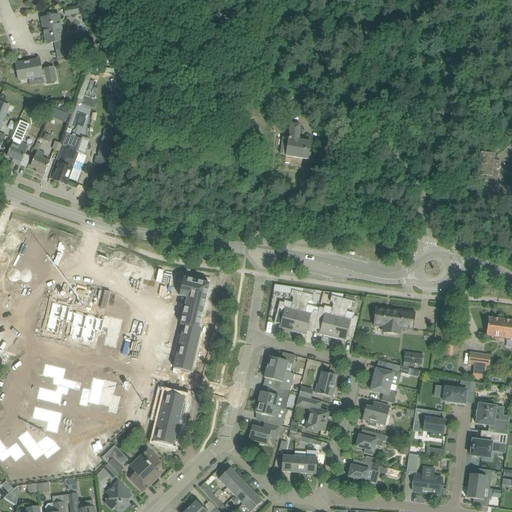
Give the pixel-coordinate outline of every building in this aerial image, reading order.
[(64,8),(66,16),(81,13),(80,5),(64,8)] [(59,15),(52,16),(42,19),(47,44),(64,40),(59,15)] [(75,54),(72,41),(64,42),(67,56),(75,54)] [(95,62),(106,62),(106,58),(104,57),(104,54),(96,54),(95,62)] [(16,64),(18,74),(19,80),(42,75),(46,74),(48,82),(56,81),(55,77),(53,67),(45,69),(41,70),(39,60),(16,64)] [(258,96),(266,105),(280,93),(271,84),(258,96)] [(94,107),(96,98),(85,94),(82,104),(94,107)] [(31,100),(29,105),(38,109),(40,103),(31,100)] [(0,147),(3,141),(6,135),(0,132),(0,130),(1,127),(4,122),(11,106),(10,105),(0,101),(0,147)] [(39,108),(49,113),(52,107),(41,103),(39,108)] [(10,151),(8,156),(14,159),(13,162),(20,166),(25,157),(27,152),(26,151),(29,146),(21,143),(29,125),(20,121),(12,140),(15,141),(10,151)] [(286,155),(286,156),(308,159),(311,142),(299,140),(300,124),(290,124),(289,138),(288,138),(288,139),(282,138),(280,155),(286,155)] [(111,155),(112,132),(102,132),(101,154),(111,155)] [(58,171),(55,181),(67,185),(69,179),(69,178),(77,181),(80,171),(79,171),(83,161),(77,159),(80,152),(78,151),(82,139),(67,133),(57,160),(62,161),(58,171)] [(55,141),(52,149),(59,151),(62,144),(55,141)] [(38,151),(34,161),(31,167),(37,170),(36,173),(44,176),(50,162),(43,159),(45,154),(38,151)] [(499,169),(500,161),(494,160),(495,154),(481,152),(479,174),(485,175),(485,182),(495,183),(497,169),(499,169)] [(0,229),(0,247),(18,252),(20,242),(9,239),(11,233),(0,229)] [(0,264),(3,265),(5,259),(16,261),(18,252),(7,249),(0,247),(0,264)] [(0,264),(0,281),(10,284),(13,275),(2,272),(3,265),(0,264)] [(184,278),(179,296),(187,298),(185,308),(181,325),(184,326),(199,329),(203,313),(209,284),(184,278)] [(0,292),(8,294),(10,284),(0,281),(0,292)] [(284,304),(285,303),(280,301),(274,323),(284,325),(283,329),(293,332),(303,292),(292,290),(290,296),(292,296),(293,299),(291,308),(286,307),(284,304)] [(308,331),(313,333),(320,307),(319,307),(318,311),(314,310),(313,312),(311,313),(306,312),(308,302),(311,301),(312,301),(314,295),(303,292),(293,332),(307,335),(308,331)] [(333,338),(343,298),(332,295),(330,301),(332,302),(333,304),(331,314),(325,313),(324,310),(324,308),(320,307),(313,333),(314,333),(315,329),(324,331),(323,335),(333,338)] [(353,339),(359,317),(354,316),(353,318),(351,319),(346,318),(348,308),(350,307),(352,307),(354,301),(353,301),(345,299),(343,298),(333,338),(342,340),(343,336),(353,339)] [(52,308),(46,331),(58,334),(61,319),(67,321),(70,309),(64,308),(63,311),(52,308)] [(374,326),(383,327),(382,333),(400,335),(401,329),(413,331),(416,313),(376,308),(374,326)] [(105,316),(102,327),(108,329),(104,345),(116,348),(123,320),(105,316)] [(486,335),(511,339),(511,320),(489,317),(486,335)] [(74,318),(69,337),(81,340),(86,321),(74,318)] [(86,321),(81,340),(93,342),(97,323),(86,321)] [(184,326),(182,336),(199,340),(202,329),(199,329),(184,326)] [(182,336),(179,347),(196,351),(199,340),(182,336)] [(443,355),(453,355),(454,344),(444,343),(443,355)] [(179,347),(176,357),(194,361),(196,351),(179,347)] [(270,357),(267,367),(285,372),(288,361),(294,363),(295,356),(283,353),(282,360),(270,357)] [(486,367),(489,367),(490,355),(470,353),(469,364),(474,365),(486,367)] [(414,354),(413,363),(422,365),(423,355),(414,354)] [(176,357),(174,368),(191,372),(194,361),(176,357)] [(45,364),(42,376),(54,378),(53,384),(57,385),(69,388),(79,391),(81,383),(62,378),(64,369),(45,364)] [(376,369),(373,380),(391,384),(394,372),(409,375),(411,369),(390,364),(388,372),(376,369)] [(276,381),(274,388),(286,391),(290,392),(295,374),(285,372),(267,367),(264,378),(276,381)] [(315,393),(333,397),(335,389),(333,389),(336,376),(322,372),(319,385),(317,385),(315,393)] [(83,388),(79,405),(88,407),(89,403),(99,405),(105,380),(104,380),(93,378),(90,390),(83,388)] [(105,380),(99,405),(110,407),(109,412),(117,414),(121,397),(114,395),(117,383),(105,380)] [(391,384),(373,380),(370,391),(383,394),(381,401),(394,404),(397,392),(390,390),(391,384)] [(443,401),(465,404),(467,387),(445,384),(443,401)] [(40,387),(37,399),(60,405),(63,394),(67,395),(69,388),(57,385),(56,391),(40,387)] [(302,386),(299,396),(311,399),(314,389),(302,386)] [(261,392),(258,402),(276,407),(279,397),(284,398),(286,391),(274,388),(272,395),(261,392)] [(166,393),(163,405),(185,411),(186,404),(184,403),(185,398),(166,393)] [(311,399),(299,396),(297,405),(311,409),(306,429),(318,432),(318,430),(324,431),(329,413),(319,410),(321,402),(311,399)] [(276,407),(258,402),(258,403),(256,402),(254,410),(256,410),(255,413),(273,417),(276,407)] [(477,416),(476,424),(489,426),(488,432),(508,434),(510,422),(510,416),(503,415),(504,409),(496,408),(496,407),(488,405),(488,403),(480,402),(480,404),(478,404),(477,412),(476,416),(477,416)] [(369,425),(375,426),(376,423),(385,425),(390,407),(387,406),(377,403),(376,409),(366,406),(363,420),(369,421),(369,425)] [(163,405),(160,417),(180,422),(181,417),(183,418),(185,411),(163,405)] [(35,407),(32,418),(45,421),(42,433),(53,440),(57,424),(55,424),(58,412),(35,407)] [(416,409),(413,430),(414,424),(424,425),(423,431),(430,433),(430,437),(443,439),(446,421),(427,418),(428,411),(416,409)] [(160,417),(157,429),(179,434),(181,427),(178,426),(180,422),(160,417)] [(276,417),(274,425),(280,427),(282,427),(284,419),(276,417)] [(249,439),(260,442),(259,443),(265,445),(266,444),(268,444),(270,437),(277,438),(280,427),(274,425),(264,423),(263,429),(252,426),(249,439)] [(157,429),(154,441),(174,446),(175,440),(177,441),(179,434),(157,429)] [(27,431),(18,438),(35,461),(43,455),(47,460),(60,450),(54,442),(46,436),(37,443),(27,431)] [(357,436),(355,443),(357,443),(356,447),(365,449),(364,454),(373,456),(374,452),(375,446),(379,447),(382,447),(384,442),(386,442),(387,436),(382,435),(373,432),(371,438),(359,435),(359,436),(357,436)] [(472,440),(470,456),(472,456),(472,458),(478,459),(478,457),(490,458),(491,452),(506,454),(506,446),(507,445),(508,434),(488,432),(487,442),(472,440)] [(298,436),(297,440),(299,441),(299,443),(307,445),(308,443),(309,438),(298,436)] [(0,439),(0,459),(2,462),(11,456),(16,463),(26,455),(16,443),(7,449),(0,439)] [(408,450),(409,443),(402,442),(401,449),(408,450)] [(115,446),(103,457),(108,463),(119,474),(125,468),(121,465),(127,459),(115,446)] [(131,479),(136,484),(143,491),(153,481),(152,480),(155,477),(155,473),(153,470),(160,463),(153,456),(148,450),(133,465),(139,471),(131,479)] [(407,470),(417,472),(419,456),(409,454),(407,470)] [(281,472),(293,473),(294,457),(283,456),(281,472)] [(293,473),(305,473),(306,457),(294,457),(293,473)] [(306,457),(305,473),(316,474),(317,458),(306,457)] [(351,465),(348,477),(354,479),(353,483),(363,486),(364,481),(366,482),(366,481),(376,484),(379,473),(401,479),(403,472),(376,465),(375,465),(365,462),(364,468),(351,465)] [(103,469),(108,474),(113,479),(118,474),(113,469),(108,464),(103,469)] [(219,479),(227,488),(239,476),(230,468),(219,479)] [(470,474),(469,486),(485,488),(490,489),(492,471),(477,469),(476,475),(470,474)] [(413,492),(440,495),(442,478),(415,474),(413,492)] [(227,488),(235,496),(247,485),(239,476),(227,488)] [(69,492),(75,491),(77,491),(75,480),(67,481),(68,492),(69,492)] [(124,488),(118,482),(107,493),(111,498),(106,503),(112,510),(115,507),(119,511),(121,511),(128,506),(124,503),(131,496),(124,488)] [(37,484),(38,492),(49,491),(48,483),(37,484)] [(209,496),(213,501),(216,498),(212,493),(213,491),(205,483),(201,487),(204,491),(203,491),(208,496),(209,496)] [(38,492),(37,484),(29,485),(30,493),(38,492)] [(235,496),(243,504),(254,493),(247,485),(235,496)] [(469,486),(467,498),(474,499),(473,505),(485,507),(486,506),(486,500),(483,500),(485,488),(469,486)] [(78,493),(68,495),(70,504),(70,506),(70,511),(94,511),(94,507),(80,509),(78,493)] [(243,504),(250,511),(251,511),(263,501),(254,493),(243,504)] [(46,507),(46,511),(65,511),(64,502),(63,496),(52,497),(53,503),(48,504),(46,507)] [(213,501),(221,509),(224,506),(216,498),(213,501)] [(207,511),(196,501),(189,508),(192,511),(207,511)]
